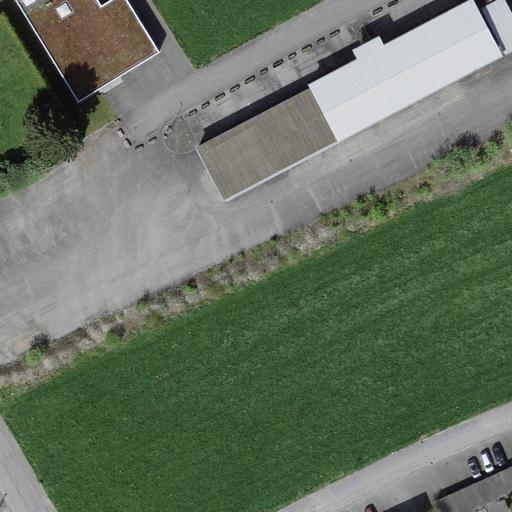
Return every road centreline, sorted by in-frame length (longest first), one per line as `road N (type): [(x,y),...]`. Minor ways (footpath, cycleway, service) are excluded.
road 1 (residential): [(0,240),(121,170),(156,110),(364,0)]
road 2 (residential): [(302,511),(511,414)]
